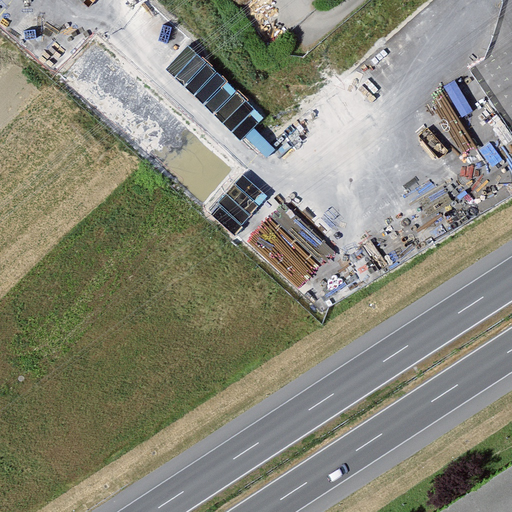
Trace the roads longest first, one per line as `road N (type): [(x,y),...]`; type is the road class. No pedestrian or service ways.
road 1 (motorway): [(511,279),(153,511)]
road 2 (motorway): [(262,511),(511,350)]
